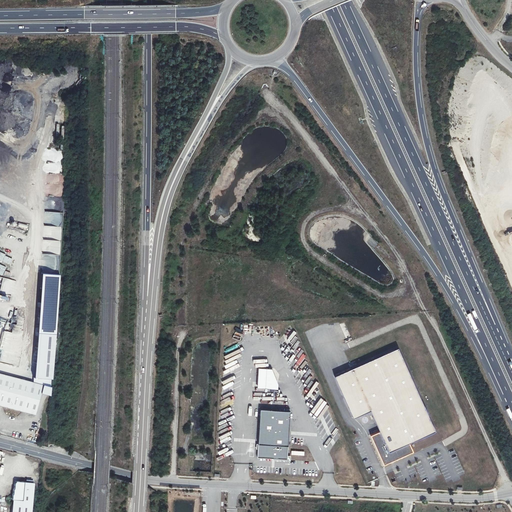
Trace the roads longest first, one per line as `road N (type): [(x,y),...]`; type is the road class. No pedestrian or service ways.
road 1 (unclassified): [(0,442),(149,480),(461,498),(511,493)]
road 2 (motorway): [(328,0),(511,403)]
road 3 (motorway): [(273,58),(426,256),(511,403)]
road 4 (motorway): [(148,0),(145,371)]
road 5 (motorway): [(490,323),(342,0)]
road 6 (motorway): [(490,323),(421,118),(420,0)]
road 7 (primary): [(145,371),(161,216),(204,121)]
road 8 (track): [(511,271),(454,137),(454,96),(480,53)]
road 9 (trunk): [(227,7),(0,14)]
road 10 (trunk): [(0,28),(174,26),(225,37)]
road 11 (unknown): [(24,159),(39,172),(31,303)]
road 12 (primary): [(145,371),(138,511)]
